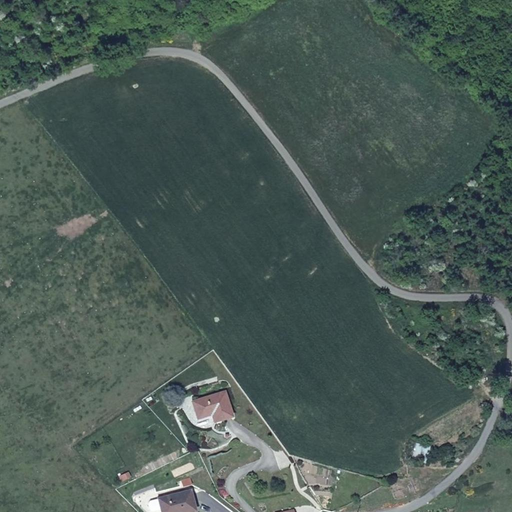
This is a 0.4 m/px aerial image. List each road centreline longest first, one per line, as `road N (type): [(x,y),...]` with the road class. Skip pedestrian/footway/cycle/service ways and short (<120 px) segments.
road 1 (unclassified): [(511,331),(495,303),(390,290),(364,267),(272,136),(207,61),(165,52),(109,64),(0,106)]
road 2 (unclassified): [(390,511),(431,500),(480,450),(511,347)]
